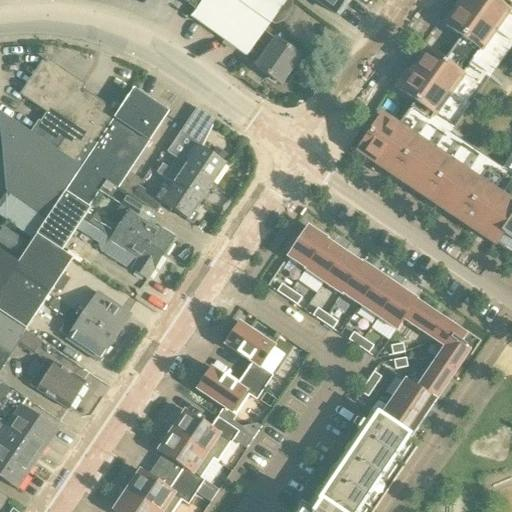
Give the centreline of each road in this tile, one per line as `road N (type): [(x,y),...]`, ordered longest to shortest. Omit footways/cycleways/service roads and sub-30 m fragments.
road 1 (residential): [(55,511),(297,152)]
road 2 (residential): [(297,152),(139,40),(94,21),(0,15)]
road 3 (residential): [(511,299),(297,152)]
road 4 (residential): [(297,152),(405,0)]
